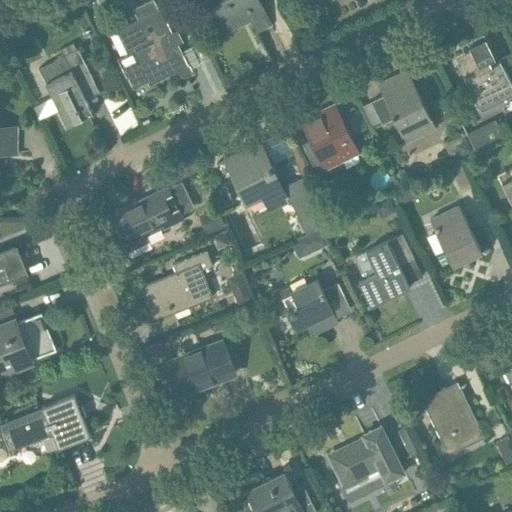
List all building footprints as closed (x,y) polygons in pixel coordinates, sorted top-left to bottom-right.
[(138,20),(122,28),(137,59),(123,66),(134,88),(148,81),(150,84),(188,66),(191,72),(192,71),(183,53),(162,8),(159,10),(154,0),(148,0),(133,8),(138,20)] [(272,25),(259,0),(210,0),(222,24),(249,11),(258,31),(272,25)] [(474,55),(458,63),(478,105),(479,104),(482,110),(511,95),(511,84),(500,60),(498,61),(484,32),(467,40),(474,55)] [(68,71),(46,82),(67,125),(93,112),(79,84),(94,77),(79,48),(77,49),(74,42),(59,50),(63,56),(61,57),(68,71)] [(121,87),(111,67),(98,74),(107,94),(121,87)] [(399,87),(384,94),(393,112),(402,131),(417,124),(422,133),(435,126),(416,87),(407,69),(394,76),(399,87)] [(302,140),(315,166),(323,162),(325,166),(358,151),(335,105),(303,120),(311,136),(302,140)] [(470,133),(478,144),(498,130),(490,119),(470,133)] [(17,128),(0,127),(0,151),(17,152),(17,128)] [(458,149),(461,156),(472,151),(467,139),(461,142),(458,149)] [(240,152),(226,158),(235,176),(247,200),(262,193),(269,207),(288,198),(289,197),(292,203),(307,233),(318,228),(324,225),(327,223),(324,218),(303,176),(290,182),(282,186),(272,167),(263,149),(260,142),(240,152)] [(393,194),(396,201),(417,192),(413,184),(393,194)] [(111,215),(124,242),(130,253),(151,243),(145,232),(159,225),(160,228),(183,217),(177,204),(169,186),(111,215)] [(378,204),(383,216),(395,210),(390,198),(378,204)] [(482,251),(459,204),(430,218),(447,253),(450,260),(453,265),(482,251)] [(225,224),(218,207),(199,216),(206,232),(225,224)] [(304,234),(291,241),(299,258),(326,244),(318,228),(307,233),(304,234)] [(225,232),(214,237),(219,248),(230,244),(225,232)] [(375,272),(359,280),(371,305),(405,289),(410,286),(410,285),(405,288),(404,286),(398,274),(403,272),(400,265),(415,257),(403,233),(388,240),(387,239),(365,250),(375,272)] [(0,280),(26,270),(16,247),(0,252),(0,280)] [(212,264),(207,249),(173,263),(176,272),(139,286),(153,320),(212,296),(202,269),(212,264)] [(438,257),(441,264),(450,260),(447,253),(438,257)] [(339,321),(317,278),(292,290),(289,285),(273,294),(283,314),(287,311),(296,329),(307,324),(312,334),(339,321)] [(234,293),(238,304),(253,298),(246,282),(240,284),(234,293)] [(0,321),(16,315),(11,302),(0,306),(0,321)] [(0,371),(57,349),(42,312),(0,328),(0,371)] [(229,325),(225,315),(210,321),(214,331),(229,325)] [(235,371),(223,339),(169,361),(182,394),(216,381),(215,379),(235,371)] [(483,433),(460,386),(424,404),(447,450),(483,433)] [(91,434),(74,393),(42,406),(43,407),(0,424),(9,447),(51,430),(58,447),(91,434)] [(365,438),(330,456),(338,474),(343,483),(350,497),(390,477),(391,479),(404,472),(404,471),(390,443),(381,425),(363,434),(365,438)] [(511,460),(511,443),(508,435),(496,441),(507,463),(511,460)] [(240,501),(245,511),(249,511),(257,508),(259,511),(317,511),(304,485),(293,491),(284,473),(249,490),(251,496),(240,501)]
